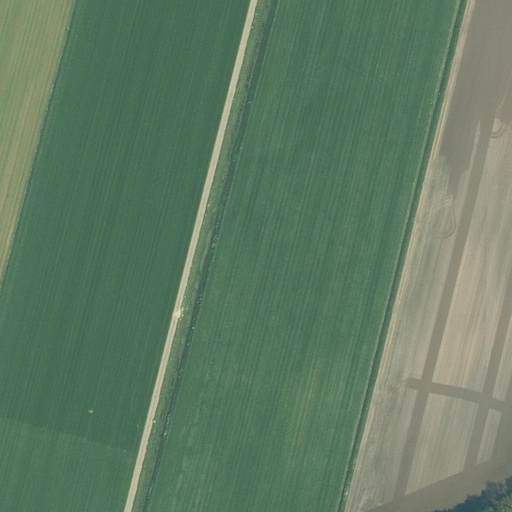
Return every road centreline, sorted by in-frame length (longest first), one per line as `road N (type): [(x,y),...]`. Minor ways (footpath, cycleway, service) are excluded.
road 1 (track): [(127,511),(256,0)]
road 2 (track): [(345,511),(467,0)]
